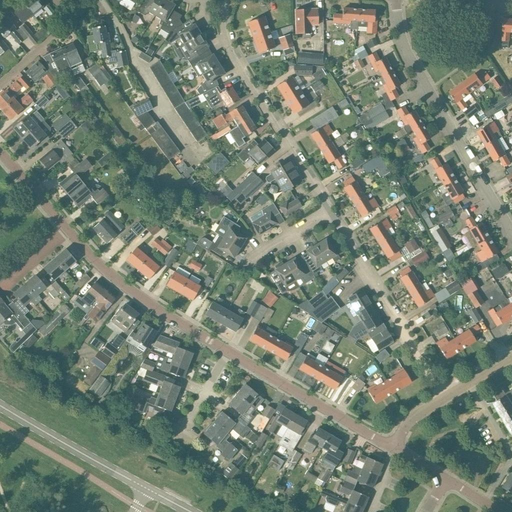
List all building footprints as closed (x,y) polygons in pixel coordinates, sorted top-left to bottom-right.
[(36,0),(23,0),(22,2),(33,15),(38,21),(52,9),(44,0),(37,0),(36,0)] [(105,0),(112,11),(121,2),(121,0),(131,0),(135,2),(138,1),(138,0),(105,0)] [(154,17),(164,0),(150,0),(148,4),(143,1),(136,12),(145,17),(148,13),(154,17)] [(164,0),(154,17),(160,20),(159,25),(161,27),(174,12),(172,10),(174,6),(164,0)] [(33,15),(22,2),(12,10),(23,23),(33,15)] [(318,25),(317,9),(296,10),(297,35),(303,34),(303,38),(311,38),(310,25),(318,25)] [(357,22),(358,22),(359,10),(343,9),(342,16),(333,15),(333,23),(350,25),(350,30),(357,30),(357,22)] [(375,11),(359,10),(358,22),(367,23),(366,34),(376,35),(377,17),(374,17),(375,11)] [(161,27),(159,30),(169,35),(171,32),(180,26),(181,26),(180,23),(178,22),(181,16),(174,12),(161,27)] [(4,16),(0,19),(0,32),(5,38),(10,33),(20,45),(25,41),(28,38),(19,28),(16,30),(4,16)] [(254,39),(269,34),(264,18),(248,23),(254,39)] [(511,20),(503,20),(502,40),(508,41),(509,32),(511,32),(511,20)] [(33,35),(24,24),(19,28),(28,38),(33,45),(38,41),(48,33),(42,27),(33,35)] [(102,27),(101,24),(95,25),(94,28),(93,29),(94,36),(86,37),(88,48),(101,46),(103,58),(108,57),(110,64),(117,63),(117,67),(128,66),(127,62),(125,51),(115,53),(115,51),(112,52),(109,33),(107,34),(105,27),(102,27)] [(183,45),(200,35),(194,25),(183,31),(180,26),(171,32),(169,35),(165,41),(169,44),(175,41),(180,39),(183,45)] [(274,49),(269,34),(254,39),(259,55),(274,49)] [(294,47),(289,34),(278,38),(285,57),(294,53),(294,47)] [(183,45),(179,47),(183,55),(188,63),(199,56),(196,51),(206,45),(200,35),(183,45)] [(0,41),(0,55),(9,48),(2,40),(0,41)] [(71,71),(71,70),(83,65),(73,44),(61,49),(71,71)] [(49,72),(50,73),(55,79),(60,76),(66,72),(80,91),(83,88),(86,92),(89,90),(79,77),(76,79),(71,70),(71,71),(61,49),(51,54),(50,54),(42,58),(48,66),(46,68),(49,72)] [(312,54),(298,52),(297,63),(311,64),(312,54)] [(382,78),(392,73),(385,58),(381,60),(377,52),(368,57),(376,72),(379,71),(382,77),(382,78)] [(151,59),(141,53),(138,58),(148,64),(151,59)] [(199,56),(188,63),(193,71),(198,78),(202,75),(219,65),(212,55),(202,61),(199,56)] [(360,59),(354,63),(358,71),(365,67),(361,60),(360,59)] [(38,62),(26,73),(29,76),(29,77),(33,82),(42,74),(44,76),(49,72),(46,68),(44,69),(43,69),(38,62)] [(149,68),(152,74),(163,67),(159,62),(149,68)] [(111,85),(97,64),(88,70),(100,88),(104,85),(107,88),(111,85)] [(225,75),(219,65),(202,75),(205,81),(202,85),(196,90),(200,96),(202,95),(206,92),(217,87),(214,81),(225,75)] [(312,67),(294,66),(294,72),(297,76),(312,76),(312,67)] [(155,79),(166,72),(163,67),(152,74),(155,79)] [(316,82),(322,78),(328,74),(324,69),(312,76),(316,82)] [(158,84),(169,78),(166,72),(155,79),(158,84)] [(57,83),(55,79),(50,73),(42,79),(49,89),(57,83)] [(400,87),(392,73),(382,78),(382,77),(379,79),(383,86),(391,102),(399,98),(395,90),(400,87)] [(476,74),(463,84),(470,93),(491,78),(487,73),(479,78),(476,74)] [(31,86),(26,80),(23,76),(18,81),(26,90),(31,86)] [(291,77),(277,86),(286,100),(300,91),(293,80),(291,77)] [(502,85),(497,77),(491,81),(497,89),(502,85)] [(158,84),(162,89),(172,83),(169,78),(158,84)] [(323,87),(319,81),(310,87),(314,93),(323,87)] [(0,109),(2,111),(14,100),(11,97),(21,88),(16,83),(0,96),(0,109)] [(165,94),(175,88),(172,83),(162,89),(165,94)] [(58,84),(53,87),(59,95),(64,91),(58,84)] [(463,99),(470,93),(463,84),(450,94),(463,111),(468,106),(463,99)] [(220,92),(217,87),(206,92),(202,95),(211,109),(223,101),(228,108),(238,101),(231,89),(226,91),(225,89),(220,92)] [(168,99),(178,93),(175,88),(165,94),(168,99)] [(300,91),(286,100),(295,115),(309,106),(300,91)] [(171,104),(181,98),(178,93),(168,99),(171,104)] [(481,100),(488,108),(495,103),(488,94),(481,100)] [(18,104),(14,100),(2,111),(10,120),(32,101),(27,96),(18,104)] [(48,101),(43,96),(33,105),(38,110),(48,101)] [(184,103),(181,98),(171,104),(174,110),(184,103)] [(148,100),(130,109),(134,115),(136,118),(147,112),(153,109),(148,100)] [(190,111),(188,108),(184,103),(174,110),(180,118),(190,111)] [(363,124),(385,111),(381,104),(366,111),(367,113),(358,118),(361,125),(363,124)] [(474,105),(463,113),(469,120),(473,126),(479,123),(474,116),(479,112),(474,105)] [(237,126),(238,127),(250,119),(242,106),(225,116),(224,114),(212,121),(218,130),(233,120),(237,126)] [(496,112),(492,106),(483,111),(487,118),(496,112)] [(313,130),(337,118),(332,107),(308,119),(313,130)] [(413,131),(422,125),(414,112),(409,115),(404,107),(396,112),(405,126),(404,127),(403,129),(395,134),(398,139),(412,131),(413,131)] [(193,116),(190,111),(180,118),(183,123),(193,116)] [(389,119),(385,111),(363,124),(369,135),(375,132),(372,128),(389,119)] [(28,117),(14,129),(23,139),(36,126),(43,120),(35,112),(34,113),(33,114),(32,114),(30,115),(29,115),(28,117)] [(97,120),(91,112),(84,117),(90,125),(97,120)] [(156,124),(147,112),(136,118),(144,129),(146,131),(156,124)] [(144,129),(136,118),(134,115),(129,119),(138,130),(139,129),(141,131),(144,129)] [(197,121),(193,116),(183,123),(187,128),(197,121)] [(52,126),(56,131),(57,131),(67,122),(63,117),(52,126)] [(70,119),(67,122),(57,131),(56,131),(63,139),(77,128),(70,119)] [(237,126),(228,132),(238,148),(245,144),(242,139),(244,137),(257,130),(256,129),(250,120),(250,119),(238,127),(237,126)] [(190,133),(200,126),(197,121),(187,128),(190,133)] [(150,128),(146,131),(150,136),(161,127),(157,122),(156,123),(156,124),(150,128)] [(487,147),(497,141),(493,135),(499,131),(494,123),(478,132),(487,147)] [(331,143),(330,143),(327,138),(333,134),(327,125),(312,135),(321,150),(331,143)] [(422,125),(413,131),(416,137),(413,139),(423,155),(430,150),(425,143),(431,139),(422,125)] [(36,126),(23,139),(31,148),(45,136),(36,126)] [(207,136),(200,126),(190,133),(197,142),(207,136)] [(122,135),(116,127),(112,130),(117,136),(113,139),(119,147),(125,142),(121,136),(122,135)] [(154,141),(165,132),(161,127),(150,136),(154,141)] [(212,142),(226,133),(224,129),(209,137),(212,142)] [(168,137),(165,132),(154,141),(157,146),(168,137)] [(331,143),(321,150),(330,164),(334,161),(340,170),(345,166),(335,150),(347,142),(343,135),(330,143),(331,143)] [(172,142),(168,137),(157,146),(161,151),(172,142)] [(410,150),(403,139),(391,145),(398,157),(410,150)] [(259,145),(254,140),(237,155),(244,162),(249,157),(257,166),(274,151),(264,140),(259,145)] [(54,148),(39,160),(41,162),(40,163),(42,166),(44,166),(48,170),(58,162),(61,165),(73,155),(67,148),(66,149),(60,143),(61,141),(57,145),(53,147),(54,148)] [(510,165),(497,141),(487,147),(496,162),(500,160),(505,168),(510,165)] [(176,147),(172,142),(161,151),(165,156),(176,147)] [(180,152),(176,147),(165,156),(168,161),(180,152)] [(229,162),(220,153),(206,166),(215,175),(229,162)] [(361,166),(366,173),(376,167),(379,172),(386,167),(379,155),(361,166)] [(350,163),(353,168),(364,162),(361,157),(350,163)] [(85,182),(86,182),(87,181),(81,174),(91,166),(86,159),(79,164),(75,159),(67,166),(73,173),(60,184),(69,195),(85,182)] [(443,184),(453,177),(446,165),(441,167),(436,159),(430,162),(443,184)] [(276,179),(293,169),(288,160),(276,166),(276,168),(271,171),(269,173),(270,175),(266,178),(266,180),(267,182),(270,183),(276,179)] [(301,182),(293,169),(276,179),(283,192),(301,182)] [(253,172),(241,182),(246,188),(257,177),(253,172)] [(243,191),(240,193),(247,200),(263,183),(257,177),(246,188),(243,191)] [(354,201),(363,195),(352,177),(344,182),(346,186),(345,187),(354,201)] [(463,194),(453,177),(443,184),(443,185),(438,188),(442,195),(447,192),(455,205),(464,199),(462,195),(463,194)] [(85,182),(69,195),(78,207),(90,197),(97,205),(108,196),(101,187),(98,186),(95,185),(92,186),(90,187),(86,182),(85,182)] [(205,192),(200,183),(193,188),(198,196),(205,192)] [(243,191),(238,186),(232,191),(226,197),(231,202),(240,193),(243,191)] [(268,200),(263,195),(257,202),(261,207),(268,200)] [(363,195),(354,201),(363,216),(378,207),(374,199),(368,203),(363,195)] [(302,207),(297,199),(288,204),(287,202),(279,207),(285,217),(302,207)] [(279,214),(273,204),(261,211),(263,217),(252,224),(259,236),(278,224),(273,218),(279,214)] [(450,210),(436,218),(439,224),(454,216),(450,210)] [(110,213),(108,212),(105,213),(104,215),(105,217),(106,218),(105,220),(104,219),(94,229),(107,243),(124,228),(111,213),(111,214),(110,213)] [(166,212),(158,219),(163,223),(170,214),(166,212)] [(214,233),(219,236),(240,249),(246,239),(235,233),(239,227),(224,218),(218,226),(214,233)] [(470,231),(464,235),(472,249),(479,245),(489,239),(481,224),(476,227),(471,219),(465,222),(470,231)] [(386,220),(371,229),(380,244),(390,238),(390,237),(395,234),(389,224),(386,220)] [(161,230),(154,222),(146,230),(153,237),(161,230)] [(131,233),(123,240),(127,245),(144,230),(138,223),(130,229),(132,230),(133,232),(131,233)] [(451,247),(440,228),(431,233),(442,252),(451,247)] [(240,249),(219,236),(214,244),(204,238),(202,239),(200,240),(199,241),(197,242),(196,244),(207,251),(208,249),(221,257),(223,253),(234,259),(240,249)] [(151,244),(156,248),(161,242),(156,238),(151,244)] [(405,262),(406,261),(416,255),(414,252),(419,248),(416,243),(407,249),(405,246),(398,251),(390,238),(380,244),(389,259),(390,258),(393,262),(402,257),(405,262)] [(325,239),(315,246),(326,262),(331,259),(335,262),(340,260),(337,255),(335,256),(325,239)] [(482,252),(477,255),(482,263),(485,269),(493,264),(490,259),(498,254),(489,239),(479,245),(482,252)] [(161,242),(156,248),(160,252),(165,246),(161,242)] [(306,266),(313,276),(322,271),(320,266),(326,262),(315,246),(306,252),(312,262),(306,266)] [(126,260),(138,270),(148,258),(136,248),(126,260)] [(179,252),(174,248),(163,264),(168,267),(179,252)] [(65,250),(54,259),(64,270),(75,261),(65,250)] [(416,255),(406,261),(410,267),(414,265),(415,268),(429,259),(424,251),(416,256),(416,255)] [(148,258),(138,270),(149,280),(159,267),(148,258)] [(64,270),(54,259),(44,268),(54,280),(61,273),(65,278),(68,275),(64,270)] [(284,265),(295,281),(300,278),(304,282),(313,276),(306,266),(301,269),(294,259),(284,265)] [(187,266),(193,269),(196,262),(191,260),(187,266)] [(503,265),(501,261),(489,268),(496,280),(509,272),(504,264),(503,265)] [(202,265),(196,262),(193,269),(198,272),(202,265)] [(295,281),(284,265),(283,266),(281,263),(274,267),(276,270),(274,271),(281,281),(275,285),(282,295),(288,291),(291,291),(296,289),(298,288),(294,282),(295,281)] [(174,272),(166,286),(179,294),(187,280),(187,279),(190,274),(177,267),(174,272)] [(343,268),(335,277),(338,283),(348,273),(343,268)] [(402,279),(411,294),(421,287),(410,268),(400,274),(403,278),(402,279)] [(89,278),(86,274),(75,283),(79,288),(89,278)] [(35,276),(24,285),(39,302),(42,300),(37,294),(44,288),(49,293),(54,289),(50,285),(43,277),(39,280),(35,276)] [(212,279),(207,276),(202,285),(207,287),(212,279)] [(326,297),(338,283),(335,277),(334,276),(321,290),(322,291),(326,297)] [(200,287),(187,280),(179,294),(192,301),(200,287)] [(461,289),(456,280),(445,287),(450,296),(461,289)] [(55,281),(50,285),(54,289),(59,295),(61,298),(65,301),(69,297),(66,294),(55,281)] [(86,314),(106,290),(96,282),(82,299),(78,296),(72,303),(86,314)] [(35,306),(39,302),(24,285),(13,294),(17,299),(13,303),(24,316),(29,312),(23,306),(30,301),(35,306)] [(421,287),(411,294),(420,308),(436,298),(430,290),(425,293),(421,287)] [(115,298),(106,290),(86,314),(78,325),(81,327),(89,316),(95,321),(115,298)] [(362,290),(347,299),(354,309),(348,312),(352,318),(357,315),(368,332),(382,324),(362,290)] [(322,291),(313,298),(319,306),(328,299),(326,297),(322,291)] [(484,304),(475,291),(467,296),(475,309),(484,304)] [(278,299),(270,292),(262,301),(270,308),(278,299)] [(319,306),(313,311),(308,314),(307,315),(319,323),(321,324),(340,309),(330,297),(328,299),(319,306)] [(205,315),(220,324),(227,312),(219,307),(222,300),(217,298),(214,304),(212,303),(205,315)] [(0,301),(0,325),(3,323),(5,325),(12,326),(16,323),(22,330),(30,323),(24,316),(13,303),(12,302),(6,308),(0,301)] [(246,314),(253,317),(260,305),(252,301),(246,314)] [(511,319),(511,308),(507,301),(498,306),(499,307),(493,310),(493,309),(488,311),(498,327),(502,325),(502,326),(511,319)] [(449,306),(446,302),(437,307),(439,311),(449,306)] [(120,308),(110,320),(118,326),(120,324),(126,329),(128,327),(133,331),(140,322),(134,318),(137,314),(124,304),(121,309),(120,308)] [(267,309),(260,305),(253,317),(260,321),(267,309)] [(308,314),(313,311),(310,306),(303,311),(308,314)] [(481,320),(474,309),(468,313),(474,324),(481,320)] [(236,316),(227,312),(220,324),(236,332),(242,320),(241,319),(244,313),(239,310),(236,316)] [(63,318),(57,311),(50,318),(56,325),(63,318)] [(326,327),(319,323),(313,331),(321,336),(326,327)] [(448,332),(443,323),(437,326),(439,330),(435,332),(439,338),(448,332)] [(111,360),(100,375),(105,379),(107,376),(108,376),(110,376),(111,376),(112,375),(113,374),(114,373),(115,371),(115,370),(115,368),(115,367),(115,365),(119,360),(120,360),(121,360),(123,359),(124,358),(125,357),(126,356),(126,355),(127,354),(127,352),(127,351),(126,349),(126,348),(129,344),(143,353),(156,332),(146,326),(143,324),(141,327),(136,335),(130,331),(124,341),(111,360)] [(372,339),(366,343),(373,354),(393,342),(386,331),(382,324),(368,332),(370,335),(372,339)] [(48,333),(42,326),(37,331),(44,337),(48,333)] [(455,340),(461,351),(476,342),(473,337),(482,332),(478,326),(455,340)] [(268,350),(274,339),(273,339),(276,332),(267,327),(265,331),(257,327),(250,340),(268,350)] [(336,343),(340,336),(328,329),(323,336),(336,343)] [(359,336),(350,331),(345,339),(354,345),(359,336)] [(308,336),(301,333),(295,343),(302,347),(308,336)] [(32,335),(30,337),(24,343),(29,348),(37,340),(32,335)] [(173,355),(171,360),(187,366),(192,353),(178,348),(180,343),(160,335),(152,347),(173,355)] [(124,341),(117,336),(111,345),(107,343),(100,352),(111,360),(124,341)] [(284,345),(274,339),(268,350),(286,360),(294,347),(285,342),(284,345)] [(447,360),(461,351),(455,340),(449,344),(446,339),(437,344),(447,360)] [(322,349),(330,353),(334,345),(326,341),(322,349)] [(389,356),(385,349),(375,357),(380,363),(389,356)] [(109,360),(98,351),(90,363),(94,366),(83,381),(90,386),(109,360)] [(317,380),(323,368),(314,363),(315,361),(306,356),(299,370),(317,380)] [(165,357),(161,367),(162,370),(167,371),(166,372),(182,378),(187,366),(171,360),(165,357)] [(152,372),(152,371),(155,363),(144,359),(138,368),(140,369),(146,371),(146,370),(152,372)] [(323,368),(317,380),(335,390),(343,376),(335,372),(333,374),(323,368)] [(140,369),(138,375),(144,377),(142,381),(143,381),(143,379),(150,381),(149,383),(157,387),(155,392),(158,393),(174,399),(179,387),(162,380),(163,376),(165,377),(165,376),(152,371),(152,372),(146,370),(146,371),(140,369)] [(396,376),(386,382),(393,393),(411,383),(403,369),(395,373),(396,376)] [(110,383),(100,375),(88,390),(99,398),(110,383)] [(365,379),(361,375),(358,379),(358,378),(351,388),(358,393),(365,384),(363,382),(365,379)] [(375,404),(393,393),(386,382),(377,388),(375,385),(367,390),(375,404)] [(244,384),(236,394),(249,405),(255,410),(263,400),(257,395),(244,384)] [(498,402),(494,404),(500,415),(511,407),(511,390),(505,394),(502,389),(494,395),(498,402)] [(169,411),(174,399),(158,393),(156,399),(150,397),(150,399),(147,399),(136,395),(130,409),(145,414),(148,406),(153,408),(153,410),(160,413),(162,411),(163,411),(164,409),(169,411)] [(240,415),(237,418),(237,419),(246,426),(253,417),(249,414),(245,410),(249,405),(236,394),(227,404),(240,415)] [(275,410),(267,405),(261,415),(269,420),(275,410)] [(507,426),(511,422),(511,407),(500,415),(507,426)] [(287,427),(294,415),(283,408),(279,416),(277,415),(268,430),(275,435),(281,424),(287,427)] [(130,417),(117,410),(114,415),(127,423),(130,417)] [(221,412),(213,422),(226,433),(227,434),(231,430),(234,432),(243,439),(250,430),(246,426),(237,419),(237,418),(234,416),(233,418),(230,416),(226,416),(221,412)] [(287,427),(277,444),(290,452),(294,446),(303,431),(301,430),(306,421),(294,415),(287,427)] [(213,422),(203,434),(216,445),(215,446),(222,452),(220,454),(228,460),(237,449),(230,442),(229,443),(225,440),(229,435),(228,434),(227,434),(226,433),(213,422)] [(320,447),(328,434),(317,428),(312,436),(310,435),(301,450),(309,454),(315,444),(320,447)] [(268,436),(262,432),(254,445),(260,448),(268,436)] [(342,453),(337,450),(335,449),(340,441),(328,434),(320,447),(327,451),(316,469),(320,472),(317,478),(325,482),(342,453)] [(355,452),(347,449),(342,461),(350,465),(355,452)] [(301,455),(295,452),(287,466),(287,467),(286,468),(292,471),(301,455)] [(247,459),(241,454),(232,464),(231,463),(221,474),(230,482),(240,471),(238,470),(247,459)] [(363,463),(361,469),(376,476),(382,464),(366,457),(365,458),(360,455),(357,461),(363,463)] [(376,476),(361,469),(353,466),(351,472),(348,470),(343,481),(354,486),(356,481),(371,488),(376,476)] [(511,473),(503,488),(511,493),(511,473)] [(249,486),(236,478),(233,482),(247,490),(249,486)] [(354,486),(343,481),(341,485),(338,484),(336,490),(349,496),(346,502),(362,509),(367,497),(352,490),(354,486)] [(360,511),(362,509),(346,502),(322,491),(320,495),(325,498),(325,500),(326,503),(334,507),(332,511),(360,511)]
